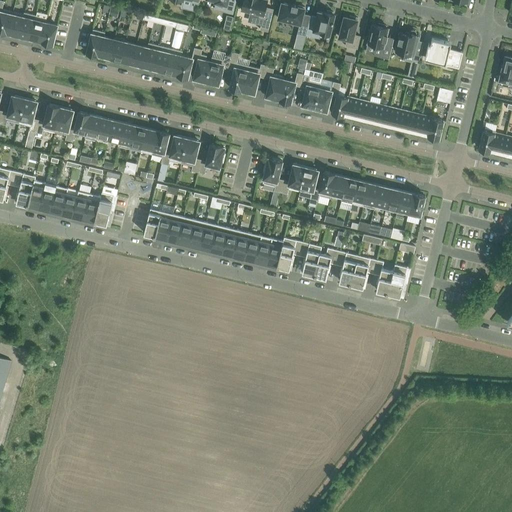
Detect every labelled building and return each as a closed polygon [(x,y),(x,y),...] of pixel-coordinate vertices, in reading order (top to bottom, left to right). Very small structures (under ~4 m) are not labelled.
[(215,0),(215,1),(216,2),(214,8),(225,11),(226,8),(233,10),(235,0),(215,0)] [(243,0),(241,10),(257,14),(256,20),(262,21),(260,30),(268,32),(273,9),(266,7),(267,0),(243,0)] [(300,23),(298,33),(305,35),(310,15),(303,14),(305,7),(293,4),(292,5),(282,2),(278,18),(300,23)] [(0,13),(0,14),(0,31),(6,33),(6,32),(10,33),(15,12),(2,9),(0,13)] [(333,20),(334,18),(335,14),(333,14),(333,12),(327,10),(326,12),(325,12),(325,13),(323,12),(323,13),(320,12),(321,11),(320,11),(320,12),(318,11),(317,17),(311,16),(306,35),(320,38),(321,32),(330,35),(333,22),(334,20),(333,20)] [(13,34),(19,36),(25,12),(24,12),(24,14),(15,12),(10,33),(13,34)] [(36,15),(25,12),(19,36),(25,37),(30,38),(29,39),(30,39),(36,15)] [(42,41),(47,22),(46,22),(47,20),(36,17),(36,15),(30,39),(30,38),(35,39),(35,40),(41,41),(42,41)] [(344,16),(339,37),(347,39),(345,45),(357,48),(360,36),(354,34),(358,17),(349,15),(349,17),(344,16)] [(57,25),(47,22),(42,41),(43,41),(42,42),(52,44),(57,25)] [(176,27),(176,28),(187,31),(188,25),(177,22),(176,27)] [(392,45),(384,43),(385,40),(386,40),(387,34),(388,27),(386,26),(386,25),(378,23),(378,25),(373,23),(367,46),(382,49),(380,56),(389,58),(392,45)] [(93,29),(87,53),(97,55),(98,54),(99,55),(103,36),(104,36),(105,32),(93,29)] [(409,32),(407,32),(406,33),(405,33),(402,32),(400,32),(399,36),(398,42),(396,51),(398,51),(398,53),(405,55),(405,53),(414,55),(413,59),(419,60),(424,42),(418,41),(419,35),(416,34),(417,33),(417,32),(416,31),(416,30),(415,30),(414,29),(413,29),(412,29),(411,29),(411,30),(410,30),(410,31),(409,31),(409,32)] [(98,54),(98,55),(105,57),(105,56),(110,57),(114,39),(104,36),(103,36),(99,55),(98,54)] [(121,61),(126,39),(115,36),(114,39),(110,57),(110,58),(110,57),(115,59),(121,61)] [(443,64),(459,68),(463,52),(461,51),(450,48),(451,43),(449,42),(432,38),(430,44),(428,43),(425,56),(444,61),(443,64)] [(132,64),(137,44),(126,42),(127,39),(126,39),(121,61),(127,62),(132,63),(132,64)] [(154,69),(160,45),(149,42),(148,47),(143,66),(149,68),(149,67),(154,68),(154,69)] [(137,44),(132,64),(133,63),(137,64),(137,65),(143,66),(148,47),(147,47),(137,44)] [(165,72),(171,48),(160,45),(154,69),(155,68),(159,69),(159,70),(165,72)] [(193,58),(192,60),(198,61),(197,66),(196,70),(194,78),(196,78),(196,79),(206,82),(212,56),(211,61),(205,60),(207,55),(201,54),(202,49),(195,47),(194,47),(192,58),(193,58)] [(172,72),(177,74),(181,55),(182,50),(171,48),(165,72),(171,73),(172,72)] [(222,67),(228,69),(233,51),(232,51),(231,56),(225,55),(224,59),(212,56),(206,82),(216,84),(216,83),(218,84),(220,76),(222,72),(221,72),(222,67)] [(233,51),(228,69),(234,70),(233,75),(232,79),(230,88),(242,91),(248,65),(237,62),(239,53),(233,51)] [(181,55),(177,74),(178,74),(178,75),(188,77),(192,60),(193,58),(192,58),(181,55)] [(511,57),(506,56),(503,66),(501,66),(499,75),(501,75),(499,84),(511,87),(511,57)] [(259,76),(265,77),(268,65),(261,63),(260,68),(248,65),(242,91),(252,93),(253,92),(255,93),(256,85),(257,85),(258,81),(259,76)] [(268,65),(265,77),(271,79),(269,83),(268,88),(266,96),(268,96),(268,97),(278,99),(284,76),(273,74),(274,67),(268,65)] [(295,85),(301,86),(304,74),(297,72),(295,81),(284,79),(284,77),(284,76),(278,99),(290,102),(292,94),(293,94),(294,89),(295,85)] [(315,108),(321,83),(309,80),(310,75),(304,74),(301,86),(307,88),(306,92),(305,92),(304,97),(303,104),(305,105),(304,106),(315,108)] [(341,83),(340,83),(333,81),(332,88),(321,85),(321,83),(315,108),(325,111),(325,110),(327,110),(329,103),(330,98),(331,94),(337,95),(337,94),(338,94),(341,83)] [(453,91),(454,90),(440,87),(438,94),(451,97),(453,91)] [(337,94),(337,95),(333,113),(343,115),(343,114),(344,114),(348,97),(338,94),(337,94)] [(9,112),(3,110),(0,121),(0,123),(6,125),(7,120),(19,123),(25,97),(15,95),(15,96),(13,95),(11,103),(10,107),(9,112)] [(35,100),(25,97),(19,123),(21,118),(31,121),(29,130),(36,132),(39,119),(33,118),(34,113),(35,109),(37,101),(35,101),(35,100)] [(349,117),(354,118),(359,99),(348,97),(344,114),(349,116),(349,117)] [(365,120),(369,102),(359,99),(354,118),(360,119),(360,118),(365,120),(364,120),(365,120)] [(370,122),(375,123),(380,104),(369,102),(365,120),(365,121),(365,120),(370,121),(370,122)] [(45,121),(39,119),(36,132),(42,133),(44,129),(54,131),(60,106),(49,103),(47,112),(47,111),(46,116),(45,121)] [(380,104),(375,123),(381,125),(381,124),(386,125),(385,126),(386,126),(390,107),(380,104)] [(60,106),(54,131),(66,134),(65,139),(73,141),(75,132),(74,132),(75,128),(69,127),(70,122),(72,118),(71,117),(73,110),(71,109),(60,106)] [(396,128),(401,110),(390,107),(386,126),(386,125),(391,126),(391,127),(396,128)] [(406,131),(407,131),(411,112),(401,110),(396,128),(402,130),(402,129),(407,130),(406,131)] [(75,128),(74,132),(75,132),(85,135),(85,137),(87,138),(93,115),(89,114),(90,113),(80,111),(75,128)] [(411,112),(407,131),(407,130),(412,131),(412,132),(417,133),(422,115),(411,112)] [(87,138),(96,140),(102,116),(96,115),(93,115),(87,138)] [(423,134),(428,135),(433,117),(422,115),(417,133),(423,135),(423,134)] [(108,118),(102,116),(96,140),(107,143),(109,138),(113,119),(113,120),(108,119),(108,118)] [(433,117),(428,135),(429,135),(429,136),(439,139),(443,120),(433,117)] [(113,119),(109,138),(120,141),(124,122),(118,120),(118,121),(113,120),(114,119),(113,119)] [(131,123),(124,122),(120,141),(119,146),(130,148),(135,124),(135,125),(130,124),(131,123)] [(130,148),(141,151),(146,127),(140,125),(140,126),(136,125),(136,124),(135,124),(130,148)] [(152,154),(157,131),(152,129),(153,129),(146,127),(141,151),(151,154),(152,154)] [(485,128),(479,149),(490,151),(490,150),(491,150),(495,130),(485,128)] [(163,157),(165,150),(169,133),(159,130),(159,131),(157,131),(152,154),(162,156),(163,157)] [(495,130),(491,150),(495,152),(495,153),(501,154),(505,135),(495,133),(496,130),(495,130)] [(170,160),(181,162),(187,137),(177,135),(175,135),(173,142),(172,147),(171,152),(165,150),(163,157),(162,156),(161,162),(162,163),(167,164),(169,164),(170,160)] [(511,136),(505,135),(501,154),(506,155),(507,154),(511,155),(511,156),(511,152),(511,136)] [(191,170),(198,171),(201,159),(195,158),(196,153),(198,148),(197,148),(199,141),(197,140),(198,139),(187,137),(181,162),(193,165),(191,170)] [(207,160),(201,159),(198,171),(205,173),(206,166),(219,169),(219,167),(221,161),(223,161),(225,153),(223,153),(224,147),(222,146),(222,145),(211,143),(209,151),(208,156),(207,160)] [(274,190),(281,192),(284,179),(278,178),(279,173),(280,169),(282,160),(272,158),(271,158),(269,158),(267,164),(265,163),(263,171),(265,172),(263,182),(275,185),(274,190)] [(290,184),(301,187),(306,166),(296,164),(294,164),(292,171),(291,176),(290,181),(284,179),(281,192),(282,192),(281,196),(286,198),(287,193),(290,184)] [(7,183),(14,185),(17,171),(0,166),(0,197),(4,198),(7,183)] [(316,169),(306,166),(301,187),(299,195),(310,198),(309,205),(316,206),(317,201),(318,201),(319,195),(320,188),(314,186),(315,182),(316,177),(318,170),(316,169)] [(118,181),(120,174),(107,170),(106,174),(113,176),(112,180),(118,181)] [(28,204),(35,176),(17,171),(14,185),(20,186),(17,201),(28,204)] [(324,171),(320,188),(319,195),(330,197),(332,193),(331,193),(335,174),(334,174),(334,173),(324,171)] [(332,193),(342,195),(347,177),(346,177),(342,176),(342,175),(335,173),(335,174),(331,193),(332,193)] [(28,204),(39,207),(46,182),(35,179),(36,176),(35,176),(28,204)] [(352,203),(358,179),(352,177),(352,178),(347,177),(347,176),(346,177),(347,177),(342,195),(341,200),(352,203)] [(363,205),(369,181),(369,182),(364,181),(364,180),(358,179),(352,203),(363,205)] [(370,182),(369,181),(363,205),(374,208),(380,184),(374,183),(374,184),(369,182),(370,182)] [(50,210),(57,185),(46,182),(39,207),(50,210)] [(386,186),(380,184),(374,208),(375,208),(375,206),(386,209),(391,187),(391,188),(386,187),(386,186)] [(57,185),(50,210),(61,212),(66,193),(67,193),(68,188),(67,187),(57,185)] [(392,187),(391,187),(386,209),(387,206),(398,209),(403,190),(396,188),(396,189),(392,188),(392,187)] [(83,218),(90,193),(79,190),(77,196),(72,215),(83,218)] [(409,191),(403,190),(398,209),(408,212),(408,214),(414,193),(408,192),(409,191)] [(83,218),(95,220),(102,192),(101,196),(90,193),(83,218)] [(113,211),(117,195),(116,195),(102,192),(95,220),(107,223),(111,209),(113,209),(113,211)] [(66,193),(61,212),(72,215),(77,196),(67,193),(66,193)] [(415,194),(414,193),(408,214),(420,217),(425,195),(415,193),(415,194)] [(144,232),(156,235),(162,210),(150,208),(144,232)] [(173,213),(162,210),(156,235),(167,238),(173,213)] [(167,238),(178,241),(184,216),(173,213),(167,238)] [(324,220),(335,223),(336,219),(337,217),(326,215),(324,220)] [(195,218),(184,216),(178,241),(188,243),(195,218)] [(188,243),(200,246),(206,221),(195,218),(188,243)] [(217,224),(206,221),(200,246),(211,249),(217,224)] [(359,223),(357,229),(369,231),(370,224),(359,222),(359,223)] [(371,223),(370,224),(369,231),(380,234),(381,227),(382,226),(371,223)] [(211,249),(222,251),(228,227),(217,224),(211,249)] [(239,229),(228,227),(222,251),(233,254),(239,229)] [(392,230),(381,227),(380,234),(391,237),(392,230)] [(393,227),(392,230),(391,237),(402,239),(403,235),(404,230),(393,227)] [(233,254),(244,257),(250,232),(239,229),(233,254)] [(261,235),(250,232),(244,257),(255,260),(261,235)] [(255,260),(266,262),(272,237),(261,235),(255,260)] [(293,253),(300,255),(303,241),(284,236),(283,240),(277,265),(290,268),(293,255),(293,253)] [(283,240),(272,237),(266,262),(277,265),(283,240)] [(321,246),(303,241),(300,255),(306,257),(306,258),(302,271),(314,274),(321,246)] [(415,246),(401,242),(399,249),(414,253),(415,246)] [(337,264),(340,250),(328,247),(326,254),(320,252),(322,246),(321,246),(314,274),(326,277),(330,264),(330,262),(337,264)] [(358,255),(340,250),(337,264),(343,266),(342,267),(343,267),(339,280),(351,283),(358,255)] [(377,259),(358,255),(351,283),(363,286),(367,273),(367,272),(373,273),(377,259)] [(376,289),(388,292),(395,264),(393,270),(382,267),(384,261),(377,259),(373,273),(380,275),(379,276),(376,289)] [(410,267),(395,264),(388,292),(400,295),(404,280),(406,281),(406,282),(406,283),(410,267)] [(0,397),(11,360),(0,356),(0,397)]
